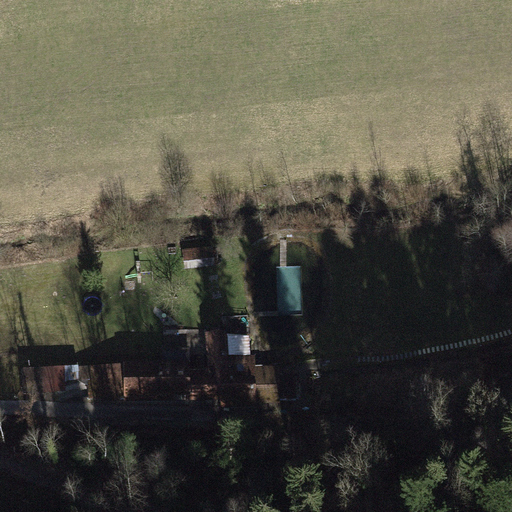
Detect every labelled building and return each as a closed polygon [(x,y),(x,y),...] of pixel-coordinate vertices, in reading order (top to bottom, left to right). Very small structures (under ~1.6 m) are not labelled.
[(187,253),(188,269),(212,267),(210,250),(187,253)] [(165,369),(125,369),(126,399),(226,397),(255,397),(255,380),(227,381),(226,369),(224,337),(209,338),(211,370),(189,370),(188,352),(165,353),(165,369)] [(255,366),(226,369),(227,381),(255,380),(255,397),(226,397),(226,406),(256,406),(256,400),(278,400),(278,398),(294,398),(293,377),(277,378),(277,375),(255,376),(255,366)] [(126,399),(125,369),(80,370),(81,381),(104,381),(105,399),(126,399)] [(69,395),(68,370),(27,372),(28,397),(69,395)]
